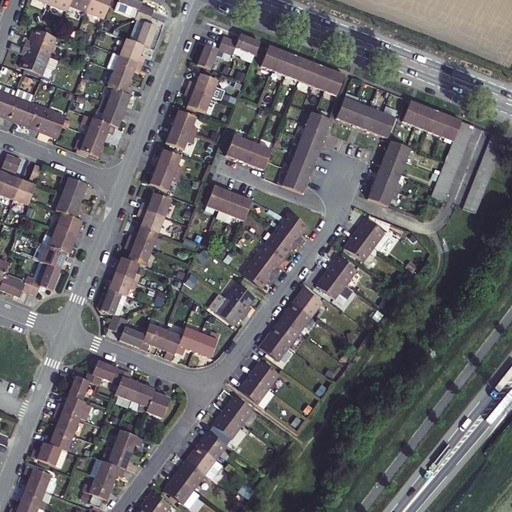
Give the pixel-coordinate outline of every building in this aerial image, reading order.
[(75,0),(55,0),(52,8),(69,15),(71,9),(75,0)] [(75,0),(71,9),(87,15),(93,0),(75,0)] [(111,2),(107,0),(93,0),(87,15),(103,22),(111,2)] [(118,0),(117,4),(138,12),(140,6),(142,0),(118,0)] [(114,12),(135,20),(137,14),(138,12),(117,4),(114,12)] [(140,6),(138,12),(137,14),(150,19),(153,11),(140,6)] [(136,22),(142,24),(147,26),(150,19),(137,14),(135,20),(134,21),(136,22)] [(136,22),(128,43),(134,45),(142,24),(136,22)] [(147,26),(142,24),(134,45),(143,48),(148,50),(156,29),(147,26)] [(25,45),(22,53),(47,62),(54,44),(33,36),(29,47),(25,45)] [(236,43),(233,51),(254,59),(260,44),(239,36),(237,40),(236,43)] [(218,45),(233,51),(236,43),(221,38),(218,45)] [(119,57),(137,64),(140,57),(143,48),(134,45),(128,43),(125,41),(119,57)] [(218,45),(216,52),(231,57),(233,51),(218,45)] [(209,71),(216,52),(203,47),(196,66),(209,71)] [(341,76),(267,47),(260,67),(334,95),(341,76)] [(8,55),(19,60),(22,53),(11,48),(8,55)] [(57,66),(47,62),(22,53),(19,60),(23,61),(19,72),(40,80),(43,72),(51,75),(54,74),(57,66)] [(107,70),(113,72),(119,57),(113,55),(107,70)] [(137,64),(119,57),(113,72),(131,79),(134,71),(137,64)] [(48,83),(51,75),(43,72),(40,80),(48,83)] [(111,91),(125,96),(128,89),(131,79),(113,72),(106,89),(111,91)] [(190,82),(187,90),(210,99),(214,89),(217,83),(199,76),(196,84),(190,82)] [(15,99),(17,94),(0,87),(0,116),(7,120),(15,99)] [(223,93),(214,89),(210,99),(220,103),(223,93)] [(205,114),(210,99),(187,90),(184,97),(190,99),(187,107),(205,114)] [(15,99),(7,120),(24,126),(32,105),(36,97),(18,91),(17,94),(15,99)] [(103,97),(100,106),(123,115),(129,98),(125,96),(111,91),(108,99),(103,97)] [(343,101),(336,119),(380,137),(386,139),(393,120),(343,101)] [(471,126),(406,101),(399,120),(451,140),(429,195),(442,200),(471,126)] [(32,105),(24,126),(41,132),(49,112),(32,105)] [(123,115),(100,106),(96,114),(101,116),(98,123),(114,129),(117,130),(123,115)] [(57,139),(62,125),(65,118),(49,112),(41,132),(57,139)] [(189,135),(192,128),(195,120),(177,113),(171,129),(189,135)] [(281,178),(278,186),(302,195),(306,185),(311,171),(316,158),(322,145),(326,132),(330,123),(310,115),(298,148),(294,146),(287,163),(291,164),(285,180),(281,178)] [(84,137),(103,144),(107,135),(112,136),(114,129),(98,123),(83,117),(80,125),(88,128),(84,137)] [(192,128),(189,135),(195,138),(198,130),(192,128)] [(187,143),(189,135),(171,129),(166,144),(184,151),(187,143)] [(503,138),(490,133),(460,207),(473,213),(503,138)] [(195,138),(189,135),(187,143),(192,145),(195,138)] [(97,160),(103,144),(84,137),(81,144),(77,143),(74,151),(97,160)] [(258,169),(261,170),(263,171),(270,152),(232,137),(225,157),(231,159),(244,164),(258,169)] [(410,151),(390,143),(388,148),(382,164),(377,177),(372,190),(367,202),(387,210),(390,201),(395,203),(401,187),(396,185),(410,151)] [(174,175),(177,167),(180,159),(162,152),(156,168),(174,175)] [(8,159),(2,157),(0,161),(0,169),(4,171),(8,159)] [(4,171),(10,173),(15,162),(8,159),(4,171)] [(30,167),(25,179),(31,182),(36,170),(30,167)] [(177,167),(174,175),(180,177),(183,169),(177,167)] [(171,182),(174,175),(156,168),(150,185),(168,192),(171,182)] [(180,177),(174,175),(171,182),(177,184),(180,177)] [(8,178),(2,176),(0,179),(0,197),(9,201),(16,181),(8,178)] [(61,196),(78,203),(85,187),(62,177),(59,185),(65,187),(61,196)] [(23,184),(16,181),(9,201),(21,206),(29,186),(23,184)] [(217,190),(212,188),(205,208),(243,222),(250,202),(244,200),(229,194),(217,190)] [(75,211),(78,203),(61,196),(55,194),(51,203),(57,205),(54,212),(61,215),(77,222),(80,213),(75,211)] [(138,211),(163,220),(170,202),(152,195),(148,206),(141,204),(138,211)] [(142,220),(138,230),(156,237),(163,220),(138,211),(136,217),(142,220)] [(55,222),(53,229),(75,238),(80,223),(77,222),(61,215),(58,223),(55,222)] [(288,215),(241,277),(259,290),(264,283),(266,280),(270,283),(280,270),(276,267),(278,265),(287,252),(289,250),(293,252),(302,240),(299,237),(300,235),(306,228),(288,215)] [(343,249),(362,263),(382,235),(384,233),(365,219),(343,249)] [(75,238),(53,229),(50,237),(52,238),(48,246),(68,254),(75,238)] [(125,243),(150,253),(156,237),(138,230),(135,238),(128,236),(125,243)] [(382,235),(362,263),(366,265),(375,253),(377,254),(388,240),(382,235)] [(150,253),(125,243),(122,250),(129,252),(125,263),(138,268),(144,270),(150,253)] [(47,246),(41,262),(60,269),(63,261),(65,262),(68,254),(48,246),(47,246)] [(355,271),(336,258),(325,273),(343,287),(355,271)] [(132,283),(135,276),(138,268),(125,263),(119,261),(113,275),(132,283)] [(33,281),(28,294),(36,297),(39,290),(50,295),(60,269),(41,262),(33,281)] [(337,296),(343,287),(325,273),(315,286),(334,300),(337,296)] [(130,290),(132,283),(113,275),(107,293),(120,298),(126,300),(130,290)] [(17,300),(21,292),(24,284),(3,276),(0,284),(0,293),(6,296),(17,300)] [(24,284),(21,292),(28,294),(33,281),(26,279),(24,284)] [(236,286),(225,301),(247,317),(252,310),(247,306),(253,298),(236,286)] [(343,287),(337,296),(345,302),(352,293),(343,287)] [(291,306),(308,318),(320,303),(303,290),(297,299),(291,306)] [(99,314),(112,319),(120,298),(107,293),(99,314)] [(337,296),(334,300),(342,306),(345,302),(337,296)] [(215,315),(225,301),(219,297),(209,310),(215,315)] [(126,300),(120,298),(112,319),(118,321),(126,300)] [(225,301),(215,315),(232,328),(238,320),(242,323),(247,317),(225,301)] [(280,322),(297,334),(308,318),(291,306),(285,314),(280,322)] [(113,334),(118,321),(112,319),(107,332),(113,334)] [(121,337),(124,329),(126,324),(118,321),(113,334),(121,337)] [(285,349),(297,334),(280,322),(274,329),(268,337),(285,349)] [(144,337),(141,346),(148,348),(151,350),(157,352),(165,331),(149,325),(144,337)] [(144,337),(124,329),(121,337),(118,343),(129,347),(139,351),(141,346),(144,337)] [(165,355),(173,358),(175,355),(177,350),(181,338),(165,331),(157,352),(163,354),(165,355)] [(181,338),(177,350),(184,352),(185,353),(193,356),(200,338),(184,332),(181,338)] [(285,349),(268,337),(265,342),(259,349),(276,362),(285,349)] [(209,362),(216,344),(207,341),(200,338),(193,356),(203,360),(209,362)] [(148,348),(141,346),(139,351),(146,354),(148,348)] [(173,358),(165,355),(163,361),(171,364),(173,358)] [(100,379),(110,383),(115,370),(106,366),(95,362),(90,375),(100,379)] [(262,362),(250,378),(266,391),(279,374),(262,362)] [(115,370),(110,383),(117,385),(122,372),(115,370)] [(129,375),(122,372),(117,385),(113,395),(130,402),(137,384),(130,381),(127,380),(129,375)] [(84,381),(87,382),(98,386),(100,379),(90,375),(87,374),(84,381)] [(79,403),(87,382),(84,381),(73,377),(65,398),(79,403)] [(266,391),(250,378),(239,392),(256,405),(266,391)] [(138,405),(145,407),(152,389),(145,387),(137,384),(130,402),(138,405)] [(162,393),(152,389),(145,407),(144,412),(161,419),(169,399),(163,397),(161,396),(162,393)] [(83,404),(79,403),(65,398),(62,405),(57,403),(54,412),(77,421),(83,404)] [(233,398),(222,412),(239,425),(250,410),(233,398)] [(89,407),(83,404),(77,421),(83,423),(89,407)] [(144,412),(145,407),(138,405),(136,410),(143,413),(144,412)] [(77,421),(54,412),(51,418),(57,420),(53,430),(71,437),(77,421)] [(239,425),(222,412),(211,427),(228,439),(239,425)] [(65,453),(71,437),(53,430),(50,438),(44,435),(41,444),(59,450),(65,453)] [(134,444),(137,437),(119,430),(112,448),(130,454),(134,444)] [(207,434),(196,449),(213,461),(224,446),(207,434)] [(142,439),(137,437),(134,444),(139,446),(142,439)] [(53,466),(59,450),(41,444),(38,452),(33,450),(30,457),(53,466)] [(103,453),(100,462),(118,469),(124,471),(130,454),(112,448),(109,456),(103,453)] [(187,462),(204,474),(213,461),(196,449),(187,462)] [(65,453),(59,450),(53,466),(59,468),(65,453)] [(89,475),(94,477),(100,462),(95,460),(89,475)] [(213,461),(204,474),(211,479),(220,466),(213,461)] [(118,469),(100,462),(94,477),(112,484),(116,475),(118,469)] [(175,478),(192,490),(204,474),(187,462),(175,478)] [(28,476),(24,485),(44,492),(50,476),(27,467),(24,474),(28,476)] [(124,471),(118,469),(116,475),(121,477),(124,471)] [(91,495),(101,499),(106,501),(112,484),(94,477),(90,487),(84,485),(82,492),(83,492),(90,495),(91,495)] [(165,492),(182,504),(192,490),(175,478),(165,492)] [(19,500),(38,507),(41,500),(44,492),(24,485),(19,500)] [(198,495),(192,490),(182,504),(188,509),(198,495)] [(87,503),(90,495),(83,492),(80,501),(87,503)] [(165,511),(170,506),(153,494),(147,502),(142,509),(145,511),(165,511)] [(88,503),(98,507),(101,499),(91,495),(88,503)] [(36,511),(38,507),(19,500),(15,509),(11,508),(9,511),(36,511)] [(41,500),(38,507),(43,509),(46,502),(41,500)]
